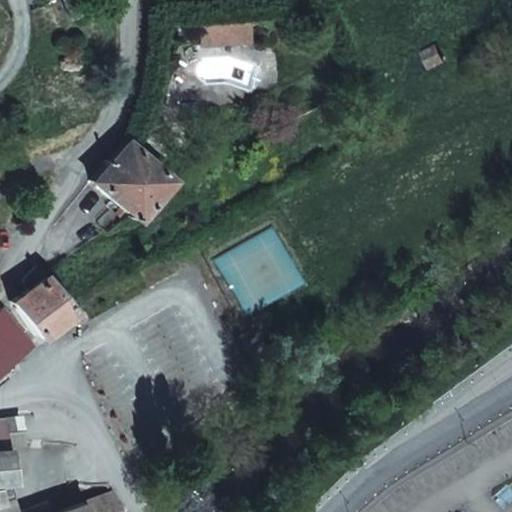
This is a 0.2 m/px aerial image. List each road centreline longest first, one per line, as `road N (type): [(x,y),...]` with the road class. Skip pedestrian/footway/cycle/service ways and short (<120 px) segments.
road 1 (residential): [(0,298),(46,208),(111,126),(137,0)]
road 2 (unclassified): [(511,356),(318,511)]
road 3 (residential): [(137,511),(55,371),(0,397)]
road 4 (unclassified): [(350,511),(464,418),(511,390)]
